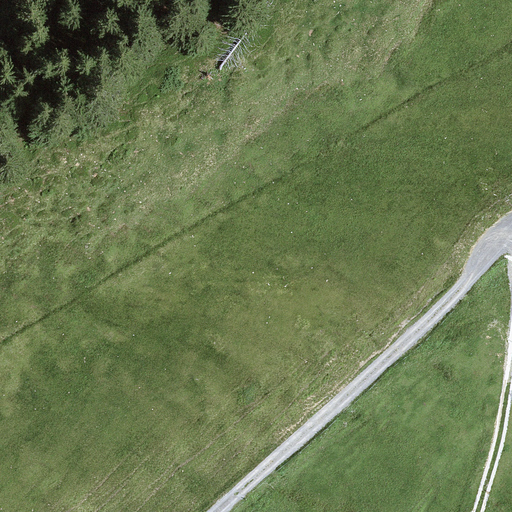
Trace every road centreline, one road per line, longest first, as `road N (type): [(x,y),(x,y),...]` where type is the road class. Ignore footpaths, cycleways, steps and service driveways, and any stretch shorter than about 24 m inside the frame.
road 1 (track): [(228,511),(511,234)]
road 2 (track): [(406,340),(481,322),(511,327),(501,431),(479,511)]
